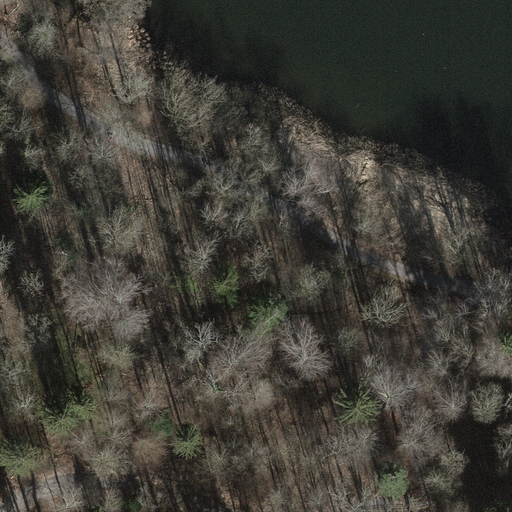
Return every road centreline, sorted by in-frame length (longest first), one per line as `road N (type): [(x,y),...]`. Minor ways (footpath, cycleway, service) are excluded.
road 1 (track): [(482,289),(354,254),(205,165),(120,138),(0,36)]
road 2 (track): [(234,511),(94,480),(55,483),(19,497),(7,511)]
